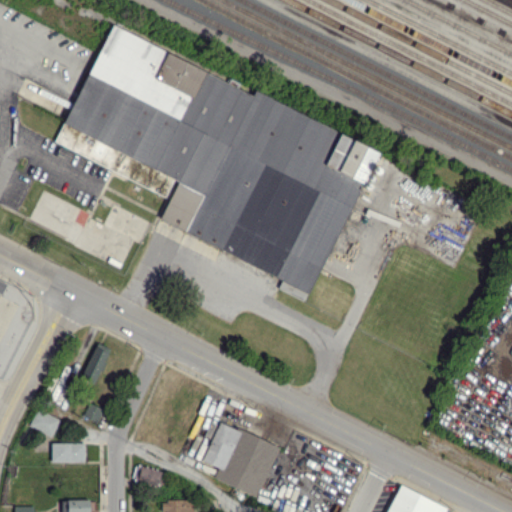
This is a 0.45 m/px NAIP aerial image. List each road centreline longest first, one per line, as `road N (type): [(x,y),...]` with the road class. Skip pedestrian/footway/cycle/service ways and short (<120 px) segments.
road 1 (tertiary): [(75,294),(506,511)]
road 2 (secondary): [(0,442),(75,294)]
road 3 (secondary): [(59,286),(0,406)]
